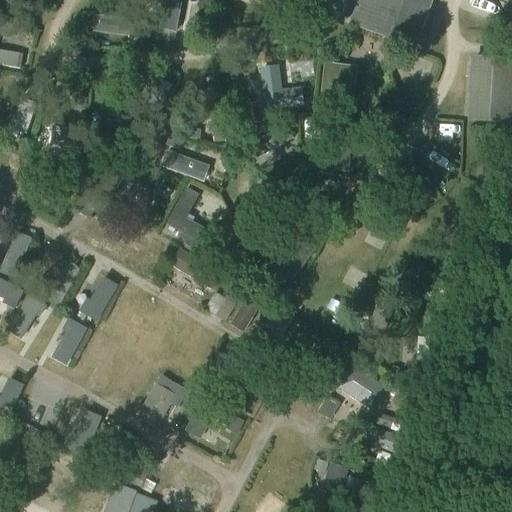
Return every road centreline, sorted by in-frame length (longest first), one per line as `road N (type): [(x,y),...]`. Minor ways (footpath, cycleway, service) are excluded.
road 1 (track): [(450,0),(453,75),(377,188),(248,185)]
road 2 (track): [(64,0),(52,47),(78,58),(307,35),(332,20)]
road 3 (unknown): [(0,353),(237,487)]
